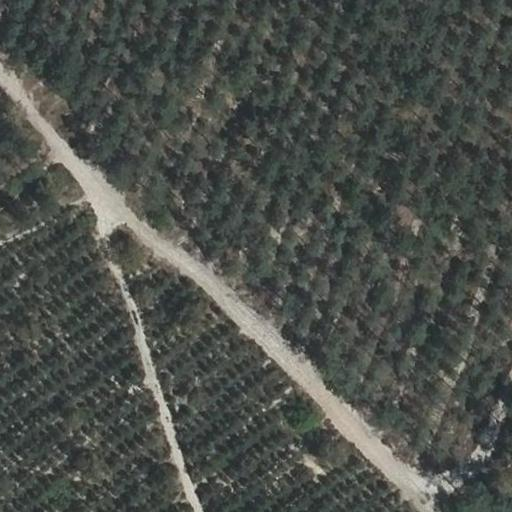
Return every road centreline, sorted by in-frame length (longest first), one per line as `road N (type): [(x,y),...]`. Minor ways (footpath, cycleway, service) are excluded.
road 1 (track): [(0,73),(437,511)]
road 2 (track): [(50,123),(195,511)]
road 3 (track): [(511,376),(458,511)]
